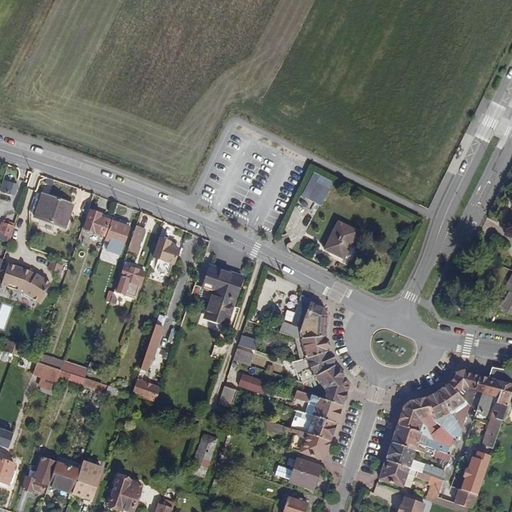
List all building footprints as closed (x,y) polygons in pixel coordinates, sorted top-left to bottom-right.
[(28,186),(32,175),(18,170),(14,181),(28,186)] [(322,205),(334,181),(314,172),(302,196),(322,205)] [(78,220),(86,196),(56,186),(48,210),(78,220)] [(116,209),(117,206),(106,202),(100,220),(119,227),(125,212),(116,209)] [(22,227),(26,216),(14,212),(10,223),(22,227)] [(139,237),(146,219),(127,212),(121,231),(139,237)] [(153,244),(162,221),(153,218),(145,241),(153,244)] [(0,233),(11,237),(15,226),(1,221),(0,224),(0,233)] [(342,260),(356,232),(336,222),(322,250),(342,260)] [(183,236),(184,231),(176,229),(170,246),(188,252),(192,240),(183,236)] [(6,272),(13,252),(0,246),(0,280),(3,281),(6,272)] [(75,266),(77,259),(65,254),(62,262),(75,266)] [(46,268),(40,263),(19,255),(11,277),(29,283),(32,285),(31,287),(38,292),(40,290),(48,298),(55,288),(53,286),(60,278),(47,267),(46,268)] [(149,279),(154,280),(159,263),(141,257),(135,277),(141,279),(143,273),(145,269),(151,271),(149,279)] [(219,299),(216,307),(222,309),(227,296),(237,266),(221,260),(214,281),(224,284),(219,299)] [(154,284),(161,264),(159,263),(154,280),(149,279),(151,271),(145,269),(143,273),(148,275),(145,281),(154,284)] [(237,266),(227,296),(222,309),(238,315),(254,272),(237,266)] [(140,286),(142,279),(141,279),(135,277),(132,283),(140,286)] [(297,316),(293,326),(305,331),(309,332),(338,328),(338,324),(339,318),(340,311),(342,305),(332,300),(333,297),(323,293),(312,288),(309,300),(304,318),(297,316)] [(106,301),(117,304),(119,293),(109,291),(106,301)] [(185,337),(190,323),(182,321),(177,334),(185,337)] [(263,343),(266,333),(253,328),(250,338),(260,342),(263,343)] [(309,332),(305,331),(309,352),(315,351),(339,343),(338,338),(337,331),(338,328),(309,332)] [(36,338),(24,334),(20,343),(32,347),(36,338)] [(260,342),(250,338),(248,338),(243,351),(255,356),(260,342)] [(164,341),(159,339),(155,350),(153,357),(150,364),(156,366),(158,360),(159,360),(160,360),(163,353),(161,349),(164,341)] [(5,350),(16,355),(20,344),(9,340),(5,350)] [(303,372),(312,375),(319,371),(325,368),(331,364),(343,358),(342,356),(340,348),(339,343),(315,351),(309,352),(316,367),(311,370),(304,368),(303,372)] [(137,372),(146,347),(135,344),(126,368),(137,372)] [(54,346),(51,355),(75,363),(78,354),(54,346)] [(149,348),(147,355),(153,357),(155,350),(149,348)] [(113,358),(105,355),(99,371),(105,373),(109,365),(111,364),(113,358)] [(24,364),(36,367),(37,360),(25,358),(24,364)] [(331,364),(337,377),(333,391),(350,397),(357,378),(353,374),(349,369),(346,363),(343,358),(331,364)] [(82,373),(85,366),(75,363),(73,370),(82,373)] [(504,395),(502,401),(495,421),(506,425),(511,406),(511,369),(497,364),(493,377),(488,390),(484,404),(482,409),(492,412),(496,399),(498,392),(504,395)] [(429,425),(463,437),(464,432),(469,419),(474,401),(479,386),(483,373),(460,365),(459,369),(455,374),(448,381),(446,382),(443,384),(436,389),(433,390),(428,393),(420,396),(414,397),(411,406),(407,417),(429,425)] [(279,387),(283,376),(259,366),(254,379),(279,387)] [(327,373),(325,368),(319,371),(322,377),(327,373)] [(122,379),(105,373),(99,371),(97,378),(120,386),(122,379)] [(147,373),(143,386),(145,387),(147,381),(167,388),(170,381),(163,378),(162,376),(158,375),(156,376),(147,373)] [(488,390),(493,377),(483,373),(479,386),(488,390)] [(243,399),(249,382),(234,377),(229,394),(243,399)] [(105,393),(108,385),(86,378),(83,387),(105,393)] [(129,389),(131,382),(122,379),(120,386),(129,389)] [(167,388),(147,381),(145,387),(165,394),(167,388)] [(318,393),(326,395),(322,407),(344,414),(350,397),(333,391),(320,387),(318,393)] [(308,402),(310,394),(296,391),(294,399),(308,402)] [(312,403),(306,421),(307,422),(338,433),(344,414),(322,407),(312,403)] [(285,436),(292,416),(267,408),(264,418),(273,422),(270,431),(285,436)] [(429,425),(407,417),(404,426),(426,433),(428,427),(429,425)] [(485,452),(496,456),(506,425),(495,421),(488,443),(487,443),(484,450),(486,451),(485,452)] [(331,452),(331,451),(338,433),(307,422),(305,427),(313,430),(308,444),(331,452)] [(428,427),(439,431),(436,439),(442,441),(460,447),(463,437),(429,425),(428,427)] [(428,443),(434,446),(436,439),(425,435),(426,433),(404,426),(401,434),(424,442),(428,443)] [(436,439),(439,431),(428,427),(426,433),(425,435),(436,439)] [(213,472),(226,432),(213,428),(199,467),(213,472)] [(424,442),(401,434),(395,453),(417,460),(424,442)] [(457,454),(460,447),(442,441),(439,448),(457,454)] [(432,457),(424,454),(428,443),(424,442),(417,460),(421,462),(422,458),(430,461),(432,457)] [(321,480),(328,458),(304,450),(297,471),(321,480)] [(6,452),(0,468),(0,472),(9,476),(16,455),(6,452)] [(58,478),(61,479),(68,460),(69,457),(55,453),(48,475),(41,473),(37,485),(54,491),(58,478)] [(451,472),(421,462),(417,460),(395,453),(388,472),(411,479),(415,466),(438,474),(438,477),(442,479),(438,489),(445,492),(451,472)] [(20,479),(27,459),(16,455),(9,476),(20,479)] [(451,462),(432,455),(432,457),(430,461),(422,458),(421,462),(451,472),(452,469),(451,469),(451,462)] [(85,488),(93,465),(69,457),(68,460),(71,462),(70,465),(81,469),(79,475),(83,477),(80,486),(85,488)] [(112,464),(95,458),(93,465),(85,488),(101,494),(112,464)] [(70,465),(71,462),(68,460),(61,479),(80,486),(83,477),(79,475),(81,469),(70,465)] [(275,475),(288,479),(291,469),(279,465),(275,475)] [(472,485),(477,470),(463,466),(460,475),(459,480),(468,483),(472,485)] [(140,505),(149,478),(122,469),(113,496),(140,505)] [(224,491),(228,479),(221,477),(217,489),(224,491)] [(480,504),(485,489),(472,485),(468,483),(463,498),(480,504)] [(425,495),(427,491),(414,486),(409,499),(408,498),(405,507),(406,507),(404,511),(427,511),(433,498),(429,497),(425,495)] [(180,501),(183,494),(168,489),(166,495),(180,501)] [(457,496),(454,495),(445,492),(438,489),(436,493),(455,500),(457,496)] [(294,511),(309,511),(315,497),(296,491),(289,510),(294,511)] [(168,511),(176,511),(180,501),(166,495),(161,509),(168,511)]
